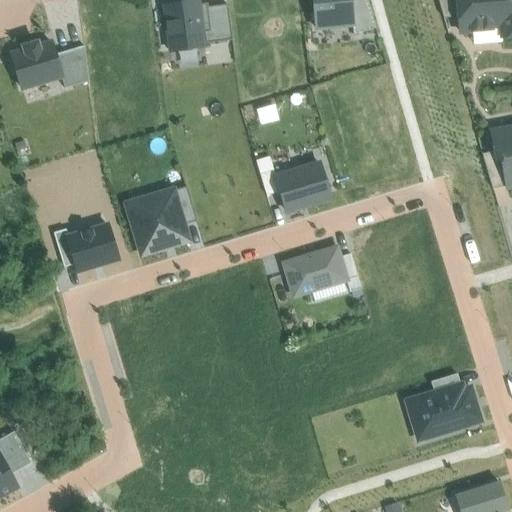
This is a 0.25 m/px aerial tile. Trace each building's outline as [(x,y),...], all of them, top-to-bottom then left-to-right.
[(312,0),(316,29),(353,26),(350,0),(312,0)] [(367,0),(350,0),(353,26),(353,36),(375,29),(367,0)] [(457,0),(438,0),(444,19),(459,17),(457,0)] [(511,0),(457,0),(459,17),(460,33),(471,32),(501,30),(502,38),(511,36),(511,0)] [(199,2),(165,7),(171,53),(205,48),(205,45),(199,5),(199,2)] [(208,4),(199,5),(205,45),(232,41),(228,6),(209,8),(208,4)] [(502,43),(502,38),(501,30),(471,32),(472,46),(502,43)] [(25,51),(12,55),(23,90),(62,78),(55,56),(51,43),(39,47),(38,44),(24,48),(25,51)] [(55,56),(62,78),(65,90),(89,82),(84,47),(55,56)] [(511,128),(491,133),(495,152),(496,160),(502,159),(507,187),(507,189),(511,187),(511,128)] [(496,160),(495,152),(483,155),(492,190),(507,187),(502,159),(496,160)] [(267,197),(280,193),(276,179),(270,158),(256,162),(267,197)] [(320,165),(276,179),(280,193),(286,212),(330,199),(320,165)] [(186,188),(173,192),(184,226),(197,222),(186,188)] [(184,226),(173,192),(127,206),(143,255),(188,241),(184,226)] [(69,238),(68,238),(75,263),(78,273),(118,261),(108,226),(69,238)] [(68,238),(69,238),(67,230),(54,234),(64,267),(75,263),(68,238)] [(347,282),(337,249),(284,265),(294,298),(347,282)] [(431,383),(435,394),(436,400),(462,392),(457,375),(431,383)] [(435,394),(407,403),(413,421),(421,419),(427,439),(480,422),(476,410),(473,411),(470,403),(474,402),(470,389),(462,392),(436,400),(435,394)] [(0,456),(11,476),(32,465),(14,433),(0,440),(0,456)] [(0,497),(17,488),(11,476),(0,456),(0,497)] [(506,511),(508,511),(499,484),(456,497),(460,511),(506,511)]
